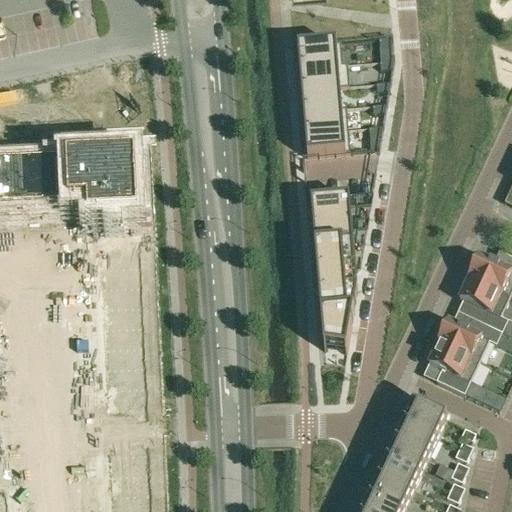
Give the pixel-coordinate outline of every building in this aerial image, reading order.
[(392,43),(379,44),(380,53),(392,52),(392,43)] [(337,48),(298,51),(300,74),(348,70),(348,69),(343,69),(341,48),(337,48)] [(394,66),(380,67),(381,75),(392,74),(394,66)] [(348,70),(300,74),(302,96),(350,91),(348,70)] [(390,88),(376,89),(377,97),(388,96),(390,88)] [(350,91),(302,96),(304,117),(347,113),(347,112),(342,113),(341,93),(350,92),(350,91)] [(386,110),(373,111),(373,119),(385,118),(386,110)] [(347,113),(304,117),(306,139),(349,135),(347,113)] [(382,132),(369,133),(370,141),(381,140),(382,132)] [(349,135),(306,139),(308,161),(346,158),(351,157),(349,135)] [(137,164),(0,170),(0,216),(88,212),(89,228),(140,225),(137,164)] [(350,202),(311,205),(313,229),(352,226),(351,214),(350,202)] [(352,226),(313,229),(315,252),(354,249),(353,237),(352,226)] [(136,229),(101,231),(102,252),(137,250),(136,229)] [(354,249),(315,252),(317,275),(356,271),(354,249)] [(137,250),(102,252),(102,272),(138,270),(137,250)] [(480,261),(470,282),(511,301),(511,298),(511,262),(499,256),(494,267),(480,261)] [(138,270),(102,272),(103,292),(139,290),(138,270)] [(356,271),(317,275),(319,297),(358,294),(356,271)] [(510,302),(511,301),(470,282),(460,304),(488,317),(482,328),(503,338),(508,325),(501,322),(511,302),(510,302)] [(139,290),(103,292),(104,312),(140,310),(139,290)] [(358,294),(319,297),(321,320),(354,317),(358,295),(358,294)] [(140,310),(104,312),(105,332),(140,331),(140,310)] [(354,317),(321,320),(323,344),(324,344),(324,354),(326,354),(326,347),(346,351),(345,357),(347,358),(348,353),(354,317)] [(449,326),(439,348),(480,367),(490,347),(497,350),(503,338),(482,328),(469,322),(464,333),(449,326)] [(140,331),(105,332),(106,353),(141,351),(140,331)] [(465,400),(480,367),(439,348),(429,369),(442,375),(437,386),(465,400)] [(141,351),(106,353),(107,373),(142,371),(141,351)] [(142,371),(107,373),(108,393),(143,391),(142,371)] [(143,391),(108,393),(109,414),(144,412),(143,391)] [(506,403),(498,399),(492,412),(500,416),(506,403)] [(406,511),(448,425),(424,414),(427,407),(420,404),(417,403),(415,406),(365,511),(406,511)] [(462,441),(473,446),(476,439),(465,434),(462,441)] [(463,447),(459,454),(470,460),(474,452),(463,447)] [(467,467),(470,460),(459,454),(456,462),(467,467)] [(146,457),(111,459),(112,480),(147,478),(146,457)] [(455,475),(466,480),(469,473),(458,468),(455,475)] [(466,480),(455,475),(452,482),(463,487),(466,480)] [(147,478),(112,480),(113,500),(148,498),(147,478)] [(451,495),(462,501),(465,493),(454,488),(451,495)] [(462,501),(451,495),(447,503),(458,508),(462,501)] [(149,511),(148,498),(113,500),(113,511),(149,511)]
